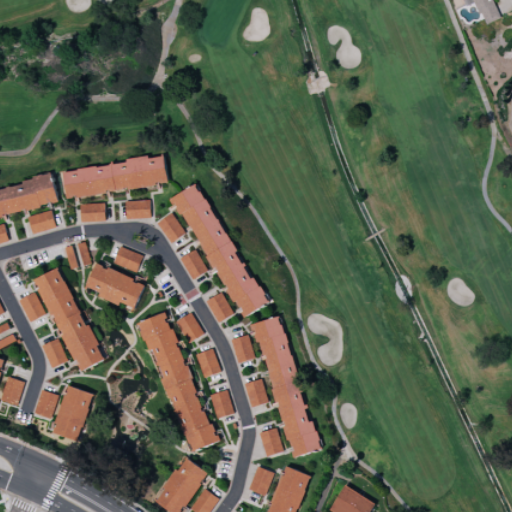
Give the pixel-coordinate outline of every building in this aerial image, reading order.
[(501,19),(493,0),(463,0),(465,6),(476,2),(484,25),(501,19)] [(63,170),(67,198),(169,184),(165,157),(63,170)] [(0,204),(2,215),(58,204),(53,176),(0,186),(0,204)] [(264,306),(203,182),(177,194),(239,319),(264,306)] [(151,218),(150,200),(126,201),(126,219),(151,218)] [(80,204),(81,223),(106,222),(105,203),(80,204)] [(28,217),(32,233),(56,228),(52,211),(28,217)] [(171,243),(186,233),(172,213),(158,223),(171,243)] [(70,267),(80,265),(81,267),(92,264),(85,242),(65,248),(70,267)] [(137,272),(143,254),(119,247),(114,265),(137,272)] [(180,259),(193,280),(208,271),(196,250),(180,259)] [(145,282),(95,265),(87,287),(100,292),(99,297),(136,310),(145,282)] [(102,362),(63,267),(38,277),(77,373),(102,362)] [(219,323),(234,314),(222,292),(206,301),(219,323)] [(20,299),(28,322),(45,316),(37,293),(20,299)] [(215,444),(169,312),(141,322),(161,379),(165,378),(191,452),(215,444)] [(178,321),(190,342),(204,334),(192,313),(178,321)] [(291,458),(322,450),(315,421),(310,422),(283,316),(256,323),(291,458)] [(0,325),(0,345),(12,345),(12,325),(0,325)] [(255,359),(249,335),(231,339),(237,363),(255,359)] [(67,363),(60,339),(43,345),(50,368),(67,363)] [(204,378),(221,372),(213,349),(196,354),(204,378)] [(19,405),(24,381),(6,377),(1,402),(19,405)] [(269,403),(262,379),(245,384),(251,408),(269,403)] [(81,441),(93,393),(67,386),(54,434),(81,441)] [(51,419),(58,395),(42,390),(34,413),(51,419)] [(217,419),(233,414),(227,390),(210,395),(217,419)] [(266,457),(284,452),(277,428),(259,433),(266,457)] [(182,511),(209,473),(186,457),(156,502),(171,511),(182,511)] [(274,473),(258,466),(249,490),(266,496),(274,473)] [(297,511),(311,476),(285,466),(268,511),(297,511)] [(371,511),(376,502),(344,486),(330,511),(371,511)] [(191,510),(195,511),(210,511),(218,497),(203,489),(191,510)]
